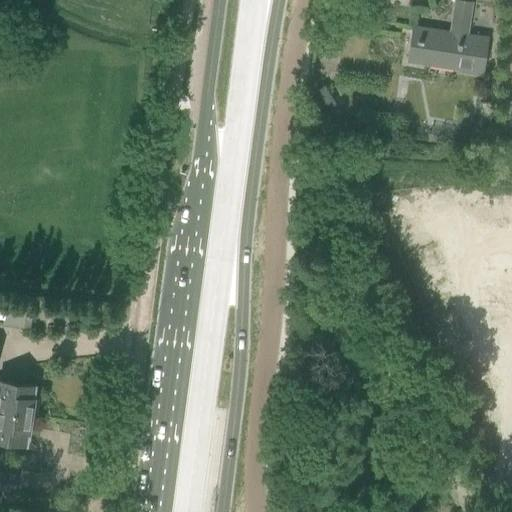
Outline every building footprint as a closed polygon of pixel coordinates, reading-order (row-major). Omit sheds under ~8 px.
[(454,1),(453,2),(449,32),(411,26),(406,62),(455,69),(455,71),(482,75),(487,38),(467,35),(471,2),(460,0),(450,0),(451,0),(454,1)] [(347,123),(346,132),(358,133),(359,124),(347,123)] [(442,147),(479,154),(480,149),(481,145),(443,138),(442,147)] [(0,410),(34,415),(36,401),(33,400),(33,398),(31,398),(33,385),(0,380),(0,410)] [(0,440),(25,444),(26,432),(28,432),(28,429),(32,430),(34,415),(0,410),(0,440)]
